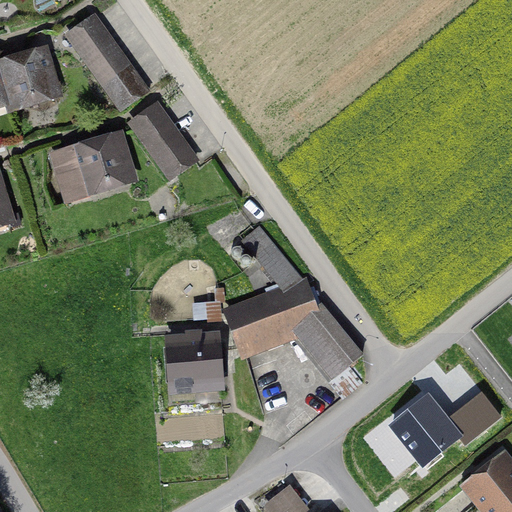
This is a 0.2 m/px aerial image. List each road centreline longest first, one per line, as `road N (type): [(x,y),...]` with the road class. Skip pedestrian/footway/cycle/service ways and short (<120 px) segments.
road 1 (residential): [(395,377),(130,0)]
road 2 (residential): [(511,282),(395,377)]
road 3 (residential): [(309,443),(195,511)]
